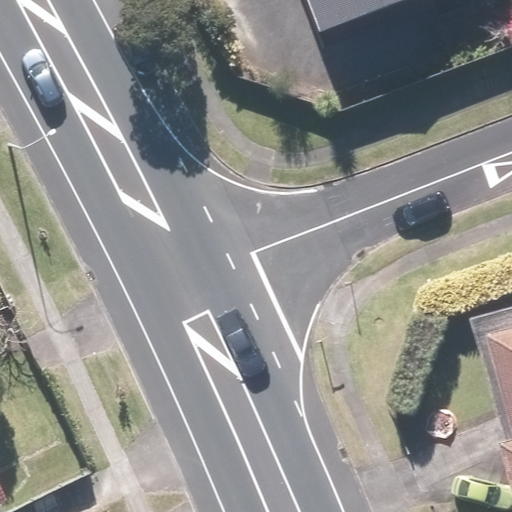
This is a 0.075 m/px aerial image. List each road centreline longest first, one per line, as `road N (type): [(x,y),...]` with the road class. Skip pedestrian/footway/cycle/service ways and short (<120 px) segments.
road 1 (residential): [(186,287),(511,151)]
road 2 (secondary): [(43,0),(186,287)]
road 3 (secondary): [(186,287),(276,511)]
